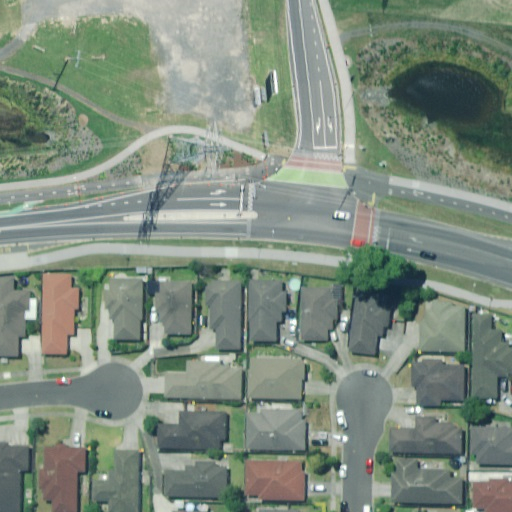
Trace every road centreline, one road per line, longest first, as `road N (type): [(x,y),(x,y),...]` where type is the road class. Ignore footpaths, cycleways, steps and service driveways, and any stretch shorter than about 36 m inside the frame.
road 1 (secondary): [(317,216),(201,213),(0,229)]
road 2 (unclassified): [(301,0),(317,216)]
road 3 (secondary): [(511,262),(317,216)]
